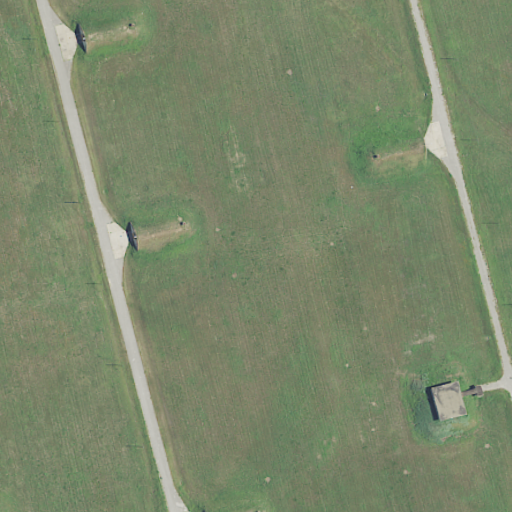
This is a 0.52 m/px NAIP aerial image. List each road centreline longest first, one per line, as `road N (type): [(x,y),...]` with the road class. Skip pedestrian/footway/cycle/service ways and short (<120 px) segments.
road 1 (residential): [(176,511),(43,0)]
road 2 (residential): [(415,0),(511,378)]
